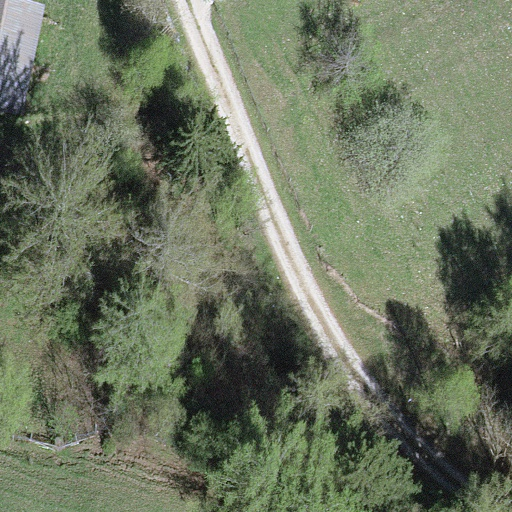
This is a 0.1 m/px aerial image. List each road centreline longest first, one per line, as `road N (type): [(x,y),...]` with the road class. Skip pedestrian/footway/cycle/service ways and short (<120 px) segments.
road 1 (track): [(311,302),(192,0)]
road 2 (track): [(494,511),(311,302)]
